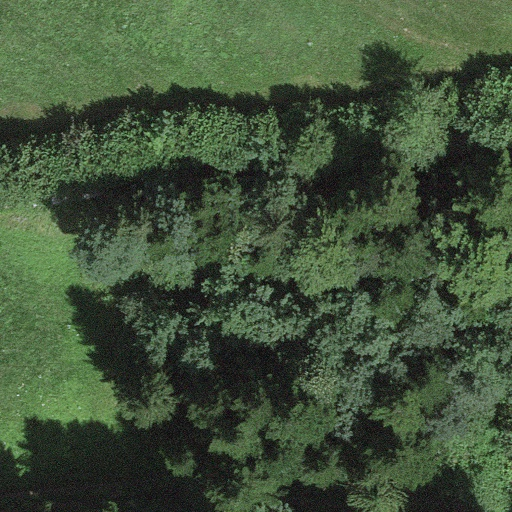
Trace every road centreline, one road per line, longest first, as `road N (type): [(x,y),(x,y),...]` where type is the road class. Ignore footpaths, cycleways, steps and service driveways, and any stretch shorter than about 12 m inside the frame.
road 1 (track): [(511,132),(0,196)]
road 2 (track): [(0,506),(130,492),(283,494),(386,511)]
